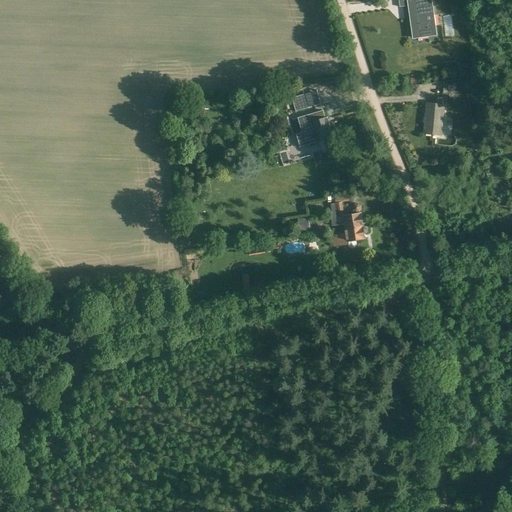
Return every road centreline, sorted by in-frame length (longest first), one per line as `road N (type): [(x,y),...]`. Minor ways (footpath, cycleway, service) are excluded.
road 1 (track): [(341,0),(426,269)]
road 2 (unclassified): [(426,269),(274,303)]
